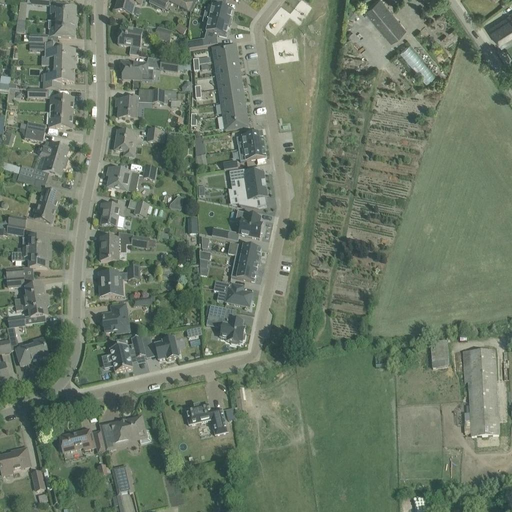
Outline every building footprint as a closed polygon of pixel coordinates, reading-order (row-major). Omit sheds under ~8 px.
[(118,0),(115,12),(130,16),(132,17),(135,5),(141,7),(142,0),(118,0)] [(169,4),(162,0),(161,0),(151,0),(149,5),(165,13),(169,4)] [(193,4),(184,0),(180,0),(179,0),(170,0),(169,4),(189,14),(193,4)] [(382,0),(377,0),(365,10),(370,16),(391,42),(406,29),(382,0)] [(57,16),(57,24),(77,25),(77,24),(75,24),(76,10),(66,9),(52,8),(51,16),(57,16)] [(204,16),(204,19),(231,26),(231,25),(229,25),(231,17),(232,17),(232,16),(233,11),(226,9),(226,11),(213,8),(211,15),(205,13),(204,16)] [(511,13),(497,23),(489,28),(501,48),(511,41),(511,13)] [(231,26),(204,19),(202,25),(208,26),(206,33),(219,36),(219,38),(226,40),(228,33),(227,33),(229,26),(231,26)] [(77,25),(57,24),(57,31),(51,31),(50,38),(56,38),(56,39),(74,40),(75,25),(77,25)] [(140,50),(142,33),(125,30),(125,33),(121,32),(118,47),(131,49),(130,57),(138,58),(140,50)] [(169,44),(172,34),(157,30),(155,40),(169,44)] [(47,45),(47,38),(25,37),(25,45),(45,45),(47,45)] [(202,49),(201,42),(187,44),(188,51),(202,49)] [(42,60),(42,68),(45,68),(56,69),(75,69),(75,53),(59,53),(60,47),(62,47),(62,46),(56,46),(47,45),(45,45),(45,60),(42,60)] [(409,45),(401,52),(428,83),(436,76),(409,45)] [(213,51),(215,64),(238,61),(236,47),(213,51)] [(191,73),(190,67),(180,65),(180,64),(161,61),(160,73),(179,75),(179,73),(183,74),(184,72),(191,73)] [(215,64),(217,78),(240,74),(238,61),(215,64)] [(123,81),(133,82),(153,83),(154,70),(147,70),(147,66),(134,66),(134,64),(130,64),(130,66),(121,65),(121,72),(123,74),(123,81)] [(44,84),(44,91),(50,92),(60,92),(60,91),(58,91),(59,85),(74,85),(75,69),(56,69),(56,77),(45,77),(44,84)] [(217,78),(219,91),(242,88),(240,74),(217,78)] [(10,90),(10,87),(0,85),(0,95),(9,97),(10,90)] [(219,91),(221,105),(244,101),(242,88),(219,91)] [(19,92),(16,91),(10,90),(9,97),(8,105),(14,106),(15,99),(15,93),(19,94),(19,92)] [(28,92),(28,100),(47,100),(47,92),(28,92)] [(168,106),(169,93),(153,92),(152,105),(168,106)] [(119,120),(129,121),(137,121),(138,100),(128,99),(127,103),(120,103),(119,120)] [(73,117),(74,102),(50,100),(49,116),(73,117)] [(221,105),(223,118),(246,115),(244,101),(221,105)] [(246,115),(223,118),(225,132),(248,129),(246,115)] [(72,131),(73,117),(49,116),(49,130),(72,131)] [(45,129),(28,125),(27,133),(44,136),(45,129)] [(148,143),(164,144),(166,135),(149,132),(148,143)] [(44,136),(27,133),(25,141),(42,144),(44,136)] [(115,153),(125,154),(125,158),(134,159),(137,137),(118,134),(115,153)] [(238,148),(239,152),(266,148),(266,147),(264,148),(262,136),(242,139),(237,140),(238,148)] [(196,141),(193,141),(193,149),(204,147),(203,140),(200,140),(196,141)] [(65,167),(69,151),(46,144),(45,147),(42,149),(40,158),(45,160),(44,161),(65,167)] [(266,148),(239,152),(241,164),(266,160),(264,148),(266,148)] [(65,167),(44,161),(40,173),(61,180),(65,167)] [(223,166),(224,173),(238,171),(237,164),(223,166)] [(6,165),(5,172),(19,176),(21,169),(6,165)] [(34,171),(23,168),(22,170),(20,177),(31,180),(34,171)] [(144,180),(155,182),(158,171),(146,169),(144,180)] [(139,177),(131,175),(112,171),(108,190),(127,194),(128,188),(137,190),(139,177)] [(236,192),(265,188),(264,176),(254,177),(253,171),(229,174),(231,184),(240,183),(241,191),(232,192),(232,193),(236,192)] [(31,180),(20,177),(18,184),(33,188),(35,181),(31,180)] [(267,200),(265,188),(236,192),(239,207),(257,211),(258,211),(256,201),(267,200)] [(37,200),(35,206),(56,212),(60,198),(43,193),(40,201),(37,200)] [(182,213),(185,201),(176,198),(172,210),(182,213)] [(135,217),(146,220),(150,207),(138,204),(135,217)] [(101,227),(111,229),(116,230),(119,215),(122,216),(124,207),(113,205),(113,209),(105,208),(101,227)] [(56,212),(35,206),(33,213),(36,214),(34,221),(51,227),(56,212)] [(239,237),(259,241),(261,235),(262,235),(264,228),(262,228),(263,226),(260,225),(260,224),(259,224),(259,225),(258,225),(259,220),(252,219),(253,217),(238,213),(235,224),(241,225),(239,237)] [(6,219),(4,226),(25,230),(27,221),(10,219),(10,220),(6,219)] [(198,221),(189,221),(189,236),(198,236),(198,221)] [(25,230),(4,226),(1,226),(0,234),(0,237),(7,239),(8,235),(24,237),(25,230)] [(214,231),(212,239),(228,242),(229,234),(214,231)] [(160,235),(158,242),(167,244),(168,237),(160,235)] [(131,248),(131,249),(148,251),(149,250),(154,250),(155,249),(158,249),(159,243),(151,241),(151,240),(150,240),(134,238),(131,248)] [(48,251),(48,241),(23,240),(23,251),(22,251),(22,255),(13,255),(51,256),(51,251),(48,251)] [(101,253),(101,263),(119,264),(118,241),(101,241),(101,248),(102,248),(102,253),(101,253)] [(238,247),(236,258),(261,263),(259,262),(261,252),(238,247)] [(210,264),(211,256),(199,253),(200,262),(208,263),(210,264)] [(51,256),(13,255),(13,263),(28,263),(28,270),(47,271),(48,261),(51,261),(51,256)] [(236,258),(233,268),(257,273),(259,263),(261,263),(236,258)] [(208,263),(200,262),(200,264),(201,269),(206,270),(207,270),(208,263)] [(140,281),(140,268),(128,269),(128,281),(140,281)] [(257,273),(233,268),(231,279),(255,284),(257,273)] [(21,271),(6,273),(7,282),(22,281),(21,271)] [(118,275),(111,276),(101,276),(102,299),(119,298),(118,275)] [(7,282),(8,290),(22,289),(22,281),(7,282)] [(250,297),(250,296),(243,294),(244,289),(232,287),(215,284),(214,294),(228,297),(226,305),(249,310),(251,301),(249,301),(250,297)] [(15,302),(16,307),(50,302),(49,302),(48,298),(45,298),(43,288),(24,291),(25,300),(21,300),(21,301),(15,302)] [(134,302),(134,308),(152,306),(151,299),(134,302)] [(50,302),(16,307),(17,313),(24,312),(24,311),(27,311),(28,321),(47,318),(46,308),(49,307),(49,303),(50,303),(50,302)] [(125,307),(122,307),(112,309),(113,318),(103,319),(103,322),(103,325),(104,324),(105,335),(126,332),(125,324),(128,323),(125,307)] [(230,322),(225,321),(227,311),(211,308),(208,319),(219,321),(218,328),(223,329),(220,340),(227,341),(227,343),(231,344),(231,346),(237,347),(237,345),(239,346),(240,344),(242,344),(243,342),(244,343),(246,337),(244,336),(245,330),(242,329),(243,324),(230,322)] [(25,318),(8,320),(10,331),(26,328),(25,318)] [(187,333),(190,341),(203,337),(201,329),(187,333)] [(48,358),(43,341),(33,344),(34,347),(19,351),(15,331),(7,332),(12,354),(16,353),(21,368),(31,365),(31,363),(48,358)] [(152,347),(149,337),(141,339),(144,351),(152,349),(152,347)] [(127,347),(110,352),(114,369),(115,375),(133,371),(130,358),(135,357),(136,361),(145,359),(145,358),(141,339),(132,341),(133,348),(128,350),(127,347)] [(163,345),(155,346),(158,358),(159,362),(167,360),(167,362),(179,360),(178,357),(180,357),(179,351),(177,351),(175,341),(163,344),(163,345)] [(0,357),(12,355),(9,342),(0,344),(0,357)] [(450,369),(447,344),(430,345),(433,371),(450,369)] [(467,354),(472,439),(500,437),(495,353),(467,354)] [(4,366),(0,367),(0,385),(9,383),(9,384),(10,384),(4,366)] [(244,390),(235,392),(236,401),(233,402),(235,416),(248,415),(244,390)] [(190,427),(212,422),(215,437),(215,438),(216,438),(216,437),(227,435),(228,435),(228,434),(223,412),(223,411),(222,411),(222,412),(211,414),(209,407),(209,406),(208,406),(208,407),(200,408),(200,407),(194,409),(195,410),(186,412),(186,411),(185,412),(186,413),(189,427),(189,428),(190,427)] [(140,421),(113,428),(115,436),(103,439),(99,424),(98,424),(106,454),(116,451),(114,445),(116,445),(117,447),(126,445),(125,442),(139,439),(138,435),(143,434),(140,421)] [(60,440),(62,450),(63,454),(83,450),(83,452),(94,449),(91,433),(60,440)] [(0,459),(0,467),(1,470),(2,476),(31,469),(27,451),(18,453),(19,455),(0,459)] [(108,478),(106,467),(98,469),(100,480),(108,478)] [(133,495),(127,468),(112,472),(118,499),(122,498),(122,495),(129,494),(130,496),(133,495)] [(33,476),(37,494),(45,492),(41,474),(33,476)]
